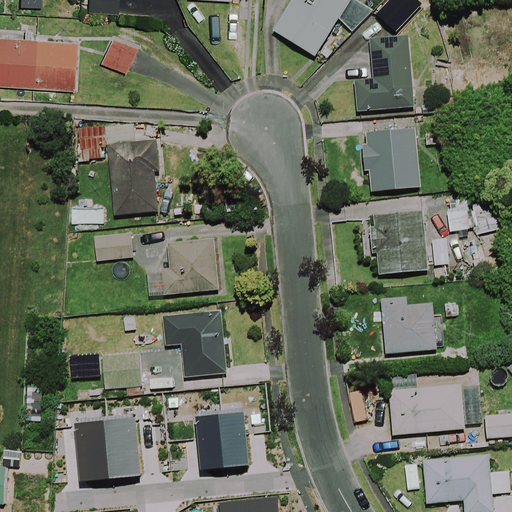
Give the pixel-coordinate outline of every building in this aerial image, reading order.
[(119,0),(81,0),(80,14),(119,16),(119,0)] [(357,0),(295,0),(275,34),(315,59),(340,19),(353,32),(374,10),(357,0)] [(419,0),(391,0),(378,14),(398,32),(424,4),(419,0)] [(0,88),(74,91),(76,44),(0,40),(0,88)] [(425,97),(411,98),(406,40),(370,43),(373,81),(353,82),(356,115),(412,111),(413,115),(427,114),(425,97)] [(111,41),(102,65),(125,74),(135,50),(111,41)] [(135,145),(134,127),(103,129),(72,131),(74,164),(105,162),(110,162),(113,218),(157,215),(154,144),(135,145)] [(419,191),(414,131),(360,136),(363,173),(369,172),(370,195),(419,191)] [(427,272),(421,214),(372,219),(378,277),(427,272)] [(132,261),(129,236),(94,240),(96,264),(132,261)] [(217,293),(212,242),(166,246),(168,271),(147,273),(149,299),(217,293)] [(431,301),(381,305),(385,356),(441,352),(438,325),(433,325),(431,301)] [(226,376),(220,313),(162,319),(165,349),(180,347),(184,380),(226,376)] [(140,389),(138,356),(103,357),(104,390),(140,389)] [(466,432),(462,388),(389,393),(393,437),(466,432)] [(234,458),(228,397),(172,403),(175,432),(191,430),(194,463),(234,458)] [(511,417),(484,419),(486,440),(511,438),(511,417)] [(464,511),(491,511),(489,495),(510,493),(508,474),(488,475),(486,458),(423,464),(427,505),(463,502),(464,511)] [(213,481),(214,495),(180,498),(181,511),(259,511),(257,494),(256,478),(213,481)]
